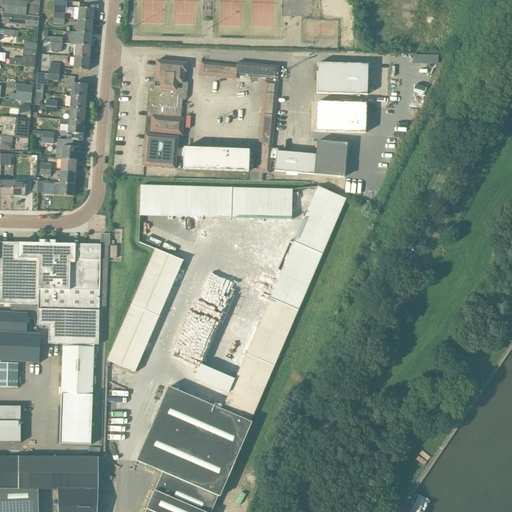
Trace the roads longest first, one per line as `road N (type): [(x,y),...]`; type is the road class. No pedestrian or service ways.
road 1 (tertiary): [(286,511),(511,44)]
road 2 (residential): [(0,221),(67,222),(88,213),(97,196),(115,0)]
